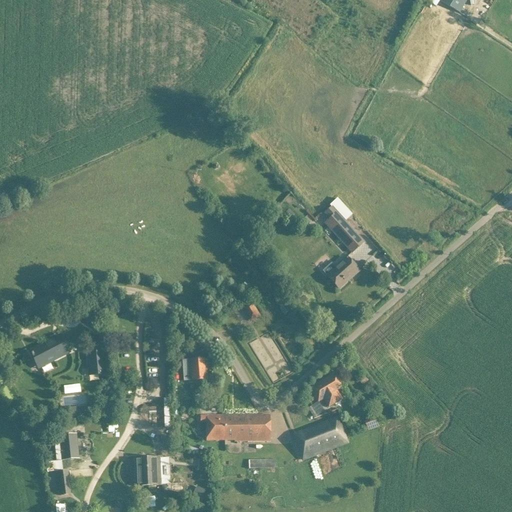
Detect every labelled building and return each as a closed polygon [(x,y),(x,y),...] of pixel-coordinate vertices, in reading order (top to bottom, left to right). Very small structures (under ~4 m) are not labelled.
[(467,0),(437,0),(439,1),(460,14),(467,0)] [(393,34),(401,20),(388,12),(379,27),(393,34)] [(364,243),(357,235),(331,207),(324,214),(329,220),(325,224),(345,246),(351,253),(364,243)] [(345,281),(357,270),(346,258),(335,268),(337,269),(328,277),(338,289),(346,282),(345,281)] [(250,318),(250,319),(257,315),(254,310),(255,309),(252,303),(242,309),(246,315),(247,314),(250,318)] [(31,351),(29,352),(32,358),(33,358),(37,367),(47,362),(49,364),(60,359),(59,356),(69,351),(61,337),(54,341),(53,339),(44,343),(46,347),(42,349),(41,347),(32,352),(31,351)] [(105,374),(103,350),(87,351),(89,376),(105,374)] [(204,359),(191,360),(192,381),(205,380),(204,359)] [(342,399),(337,391),(342,388),(333,375),(309,389),(318,402),(307,409),(314,419),(325,414),(322,409),(318,403),(323,400),(326,405),(328,408),(342,399)] [(69,407),(69,417),(86,416),(85,406),(69,407)] [(270,416),(224,417),(224,441),(234,441),(234,442),(270,442),(270,416)] [(200,417),(200,423),(206,423),(206,441),(216,441),(224,441),(224,417),(200,417)] [(362,420),(363,427),(373,425),(371,418),(362,420)] [(297,434),(300,441),(296,443),(302,460),(347,443),(340,425),(337,427),(335,419),(313,428),(303,432),(297,434)] [(75,434),(59,436),(61,461),(78,459),(75,434)] [(161,459),(134,460),(135,487),(162,486),(161,459)] [(275,459),(248,460),(248,468),(275,468),(275,459)] [(62,462),(46,463),(47,472),(63,471),(62,462)] [(63,471),(57,472),(60,496),(66,495),(63,471)] [(193,495),(201,499),(205,491),(197,487),(193,495)]
